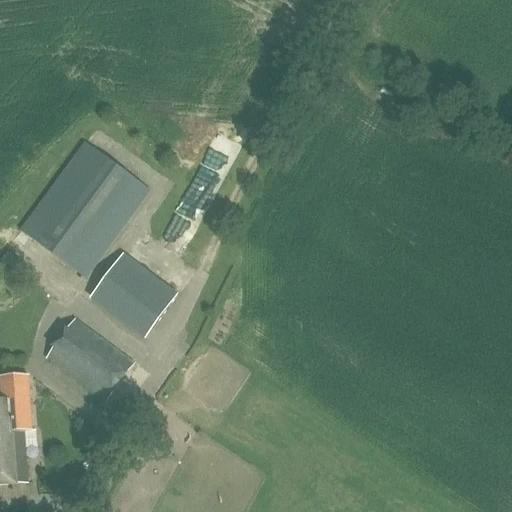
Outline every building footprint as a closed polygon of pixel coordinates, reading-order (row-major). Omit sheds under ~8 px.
[(86,279),(150,191),(85,143),(20,230),(86,279)] [(145,340),(178,294),(124,254),(90,299),(145,340)] [(0,285),(0,286),(11,271),(0,262),(0,285)] [(106,403),(135,363),(75,319),(68,329),(65,327),(51,347),(53,349),(46,359),(106,403)] [(24,431),(32,431),(29,375),(0,377),(2,401),(0,400),(0,484),(27,483),(24,431)]
